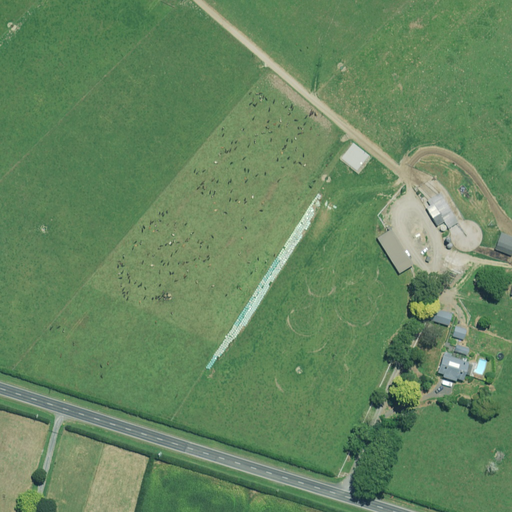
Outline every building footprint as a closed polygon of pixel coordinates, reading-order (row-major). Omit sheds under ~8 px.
[(360,35),(342,23),(333,35),(351,48),(360,35)] [(458,223),(443,199),(427,209),(437,226),(444,222),(449,229),(458,223)] [(412,266),(390,231),(377,239),(400,274),(412,266)] [(511,255),(511,236),(501,233),(494,254),(511,260),(511,255)] [(453,315),(436,309),(433,321),(449,326),(453,315)] [(459,346),(457,354),(468,357),(471,349),(459,346)] [(474,363),(443,355),(438,373),(443,375),(443,377),(456,381),(457,379),(463,381),(465,375),(471,376),(474,363)]
